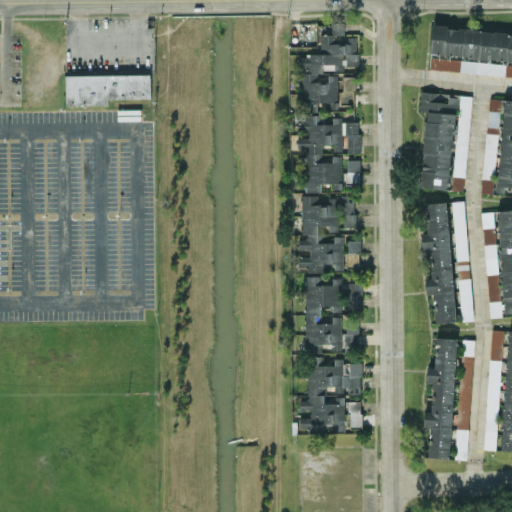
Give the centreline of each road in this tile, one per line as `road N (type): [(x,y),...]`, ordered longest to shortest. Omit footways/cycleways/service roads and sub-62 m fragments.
road 1 (residential): [(389,0),(394,511)]
road 2 (tertiary): [(172,1),(0,1)]
